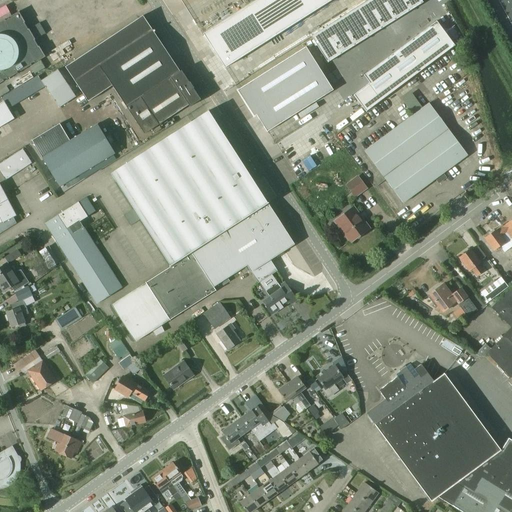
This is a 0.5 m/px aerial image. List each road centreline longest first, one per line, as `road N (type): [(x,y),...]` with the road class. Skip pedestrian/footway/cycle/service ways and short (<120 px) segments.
road 1 (unclassified): [(353,299),(153,0)]
road 2 (unclassified): [(184,421),(353,299)]
road 3 (unclassified): [(496,193),(353,299)]
road 4 (unclassified): [(53,511),(0,379)]
